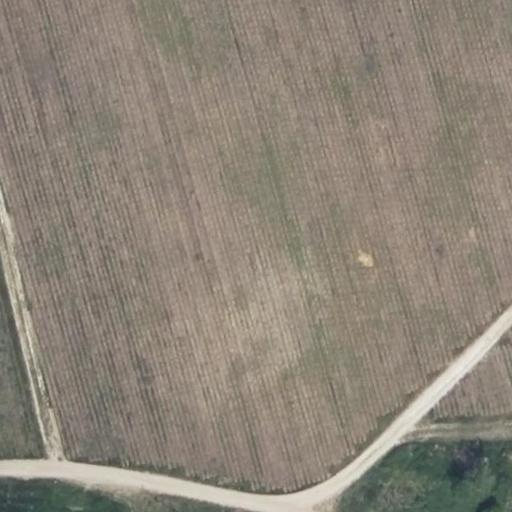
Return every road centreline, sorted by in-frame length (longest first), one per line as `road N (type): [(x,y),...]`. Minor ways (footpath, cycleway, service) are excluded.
road 1 (track): [(289,511),(61,471),(0,470)]
road 2 (track): [(291,511),(353,470),(511,320)]
road 3 (track): [(61,471),(0,223)]
